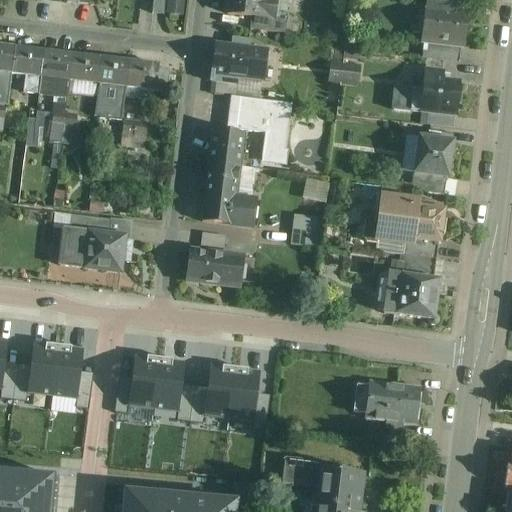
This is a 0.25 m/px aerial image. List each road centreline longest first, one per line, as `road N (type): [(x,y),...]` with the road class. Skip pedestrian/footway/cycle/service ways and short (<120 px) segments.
road 1 (residential): [(159,319),(477,360)]
road 2 (residential): [(159,319),(194,48)]
road 3 (residential): [(477,360),(511,101)]
road 4 (residential): [(0,23),(194,48)]
road 5 (residential): [(112,314),(95,467)]
road 6 (residential): [(454,511),(477,360)]
